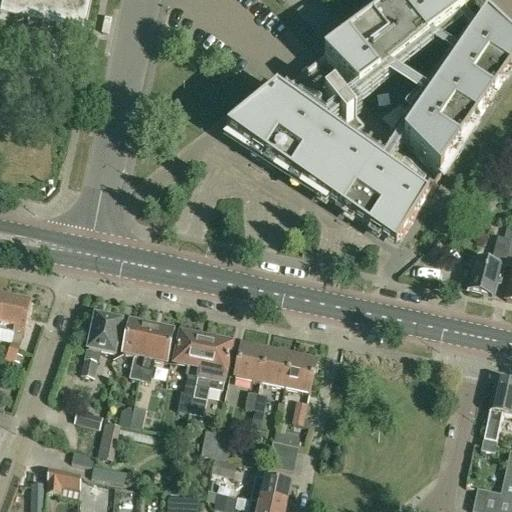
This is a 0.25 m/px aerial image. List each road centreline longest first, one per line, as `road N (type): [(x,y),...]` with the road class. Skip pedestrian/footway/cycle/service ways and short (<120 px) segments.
road 1 (primary): [(478,337),(88,254)]
road 2 (residential): [(0,506),(88,254)]
road 3 (residential): [(88,254),(143,0)]
road 4 (residential): [(444,502),(478,337)]
